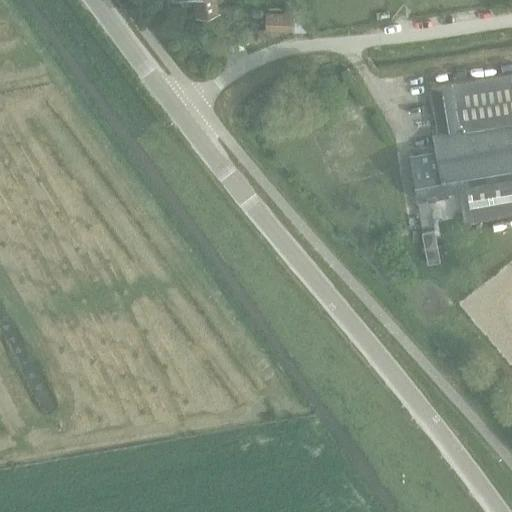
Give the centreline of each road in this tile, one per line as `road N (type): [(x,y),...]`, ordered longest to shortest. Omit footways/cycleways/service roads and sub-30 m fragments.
road 1 (tertiary): [(497,511),(179,116)]
road 2 (unclassified): [(179,116),(235,71),(286,49),(511,20)]
road 3 (tertiary): [(179,116),(92,0)]
